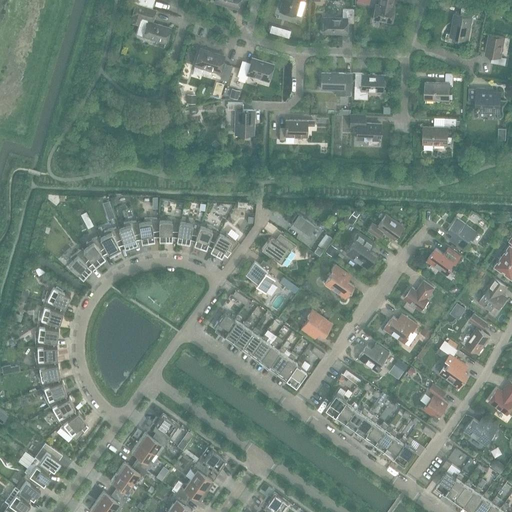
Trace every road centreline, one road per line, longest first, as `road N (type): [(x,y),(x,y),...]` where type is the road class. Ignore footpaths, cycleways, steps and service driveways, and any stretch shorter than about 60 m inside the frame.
road 1 (residential): [(119,419),(76,361),(74,327),(94,285),(123,264),(150,258),(179,260),(218,281)]
road 2 (residential): [(293,410),(423,229)]
road 3 (residential): [(404,490),(511,323)]
road 4 (residential): [(404,490),(293,410)]
road 5 (residential): [(293,410),(183,331)]
road 6 (residential): [(259,456),(150,378)]
road 7 (residential): [(166,84),(182,22),(248,38)]
